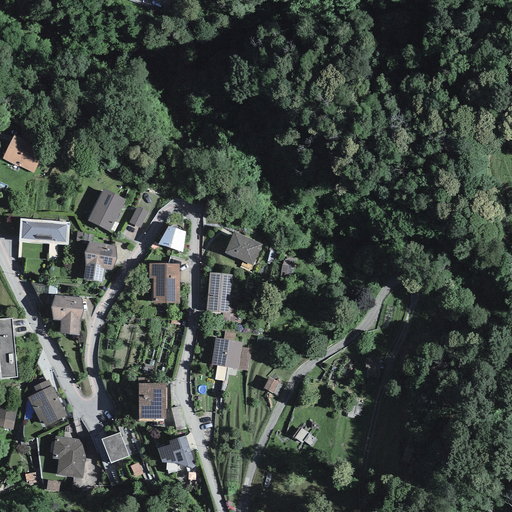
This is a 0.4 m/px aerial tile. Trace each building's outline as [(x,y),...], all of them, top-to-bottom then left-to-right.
[(154,0),(152,4),(168,12),(174,0),(154,0)] [(46,151),(14,135),(2,158),(34,175),(46,151)] [(126,200),(104,188),(87,221),(109,232),(126,200)] [(215,197),(197,202),(201,214),(219,209),(215,197)] [(148,212),(137,206),(128,223),(140,229),(148,212)] [(69,222),(20,219),(19,242),(68,245),(69,222)] [(168,227),(158,245),(183,252),(185,232),(183,231),(183,230),(182,228),(180,227),(178,226),(177,225),(175,225),(174,225),(171,226),(169,227),(168,227)] [(262,245),(234,232),(224,253),(252,265),(262,245)] [(115,246),(89,242),(84,253),(86,266),(83,280),(102,283),(105,269),(112,271),(117,258),(115,246)] [(180,263),(149,263),(149,279),(152,279),(152,304),(180,304),(180,263)] [(233,275),(210,273),(206,311),(230,313),(233,275)] [(81,298),(54,295),(51,307),(53,320),(60,320),(60,334),(79,335),(80,321),(84,309),(81,298)] [(12,317),(0,318),(0,379),(17,378),(12,317)] [(215,338),(211,365),(248,371),(251,349),(241,347),(243,342),(234,341),(235,334),(224,332),(223,339),(215,338)] [(380,358),(366,358),(365,378),(380,379),(380,358)] [(40,422),(42,421),(45,427),(67,416),(52,386),(48,379),(33,386),(37,393),(28,398),(40,422)] [(270,381),(265,391),(274,395),(279,385),(270,381)] [(165,383),(138,384),(139,420),(166,419),(165,383)] [(357,400),(351,399),(347,411),(361,416),(364,405),(356,402),(357,400)] [(16,409),(0,405),(0,426),(12,429),(16,409)] [(176,432),(186,430),(181,409),(172,411),(176,432)] [(317,439),(299,428),(293,440),(301,445),(304,441),(313,447),(317,439)] [(119,433),(101,439),(111,463),(128,456),(119,433)] [(88,441),(55,436),(52,459),(58,460),(56,475),(82,478),(88,441)] [(185,436),(169,440),(171,444),(157,449),(162,462),(168,462),(174,463),(178,464),(183,466),(192,469),(196,466),(185,436)] [(416,445),(409,442),(405,451),(411,454),(416,445)]
